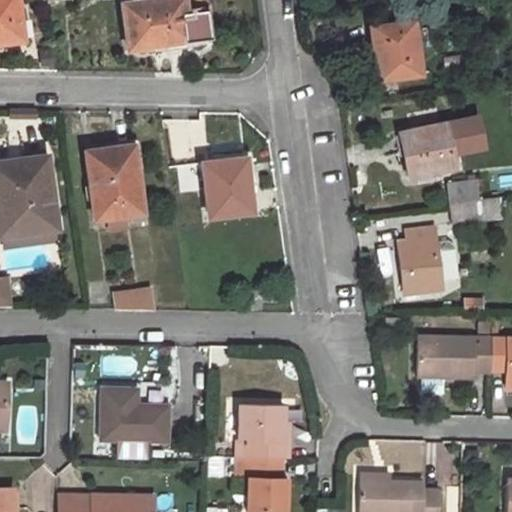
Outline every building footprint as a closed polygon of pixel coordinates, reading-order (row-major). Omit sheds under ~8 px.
[(0,0),(0,42),(26,39),(20,0),(0,0)] [(205,0),(148,0),(124,4),(129,50),(210,38),(205,0)] [(416,19),(372,25),(380,80),(423,73),(416,19)] [(451,172),(445,128),(401,134),(407,178),(451,172)] [(135,147),(89,153),(98,218),(144,212),(135,147)] [(27,167),(0,171),(0,196),(3,213),(0,213),(0,235),(3,235),(36,230),(33,209),(55,206),(47,153),(25,157),(27,167)] [(244,156),(204,161),(211,215),(251,209),(244,156)] [(0,160),(0,171),(27,167),(25,157),(0,160)] [(451,181),(453,200),(483,196),(480,177),(451,181)] [(483,196),(453,200),(456,220),(486,216),(483,196)] [(58,227),(55,206),(33,209),(36,230),(3,235),(5,240),(54,233),(54,228),(58,227)] [(406,295),(441,290),(433,231),(407,235),(408,244),(399,245),(406,295)] [(261,288),(245,290),(248,310),(264,307),(261,288)] [(113,310),(155,310),(155,297),(113,296),(113,310)] [(494,371),(494,366),(495,330),(421,328),(419,367),(494,371)] [(509,375),(511,374),(511,330),(495,330),(494,366),(509,367),(509,375)] [(139,388),(103,388),(101,441),(167,443),(168,405),(139,405),(139,388)] [(281,443),(282,422),(283,404),(238,404),(237,442),(247,442),(246,457),(249,457),(282,458),(288,458),(288,443),(281,443)] [(247,442),(237,442),(237,456),(246,457),(247,442)] [(282,458),(249,457),(247,511),(286,511),(288,480),(282,479),(282,458)] [(355,479),(384,479),(384,469),(355,469),(355,479)] [(511,511),(511,474),(501,474),(500,511),(511,511)] [(419,478),(384,479),(355,479),(355,511),(436,511),(437,483),(420,484),(419,478)] [(0,492),(0,511),(16,511),(16,492),(0,492)] [(76,511),(77,495),(59,494),(58,511),(76,511)] [(155,511),(155,495),(77,495),(76,511),(155,511)]
